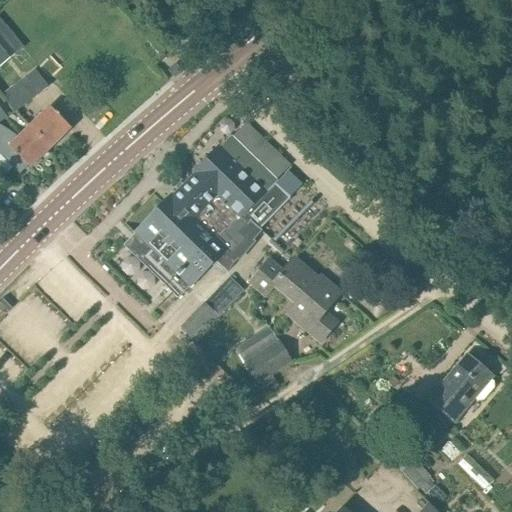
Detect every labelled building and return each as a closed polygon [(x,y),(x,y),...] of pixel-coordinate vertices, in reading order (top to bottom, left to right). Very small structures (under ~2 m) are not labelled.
[(0,20),(0,67),(23,48),(0,20)] [(35,70),(2,95),(16,112),(48,87),(35,70)] [(30,127),(51,148),(71,128),(59,116),(60,115),(57,112),(56,112),(50,107),(30,127)] [(18,172),(19,174),(28,165),(31,168),(51,148),(30,127),(19,138),(9,131),(0,125),(0,150),(6,155),(13,163),(19,171),(18,172)] [(277,180),(276,181),(255,161),(231,138),(233,136),(232,135),(195,173),(195,174),(188,182),(186,180),(182,184),(179,187),(181,189),(173,197),(172,196),(124,245),(179,299),(215,261),(227,272),(238,260),(240,261),(256,242),(254,240),(263,230),(262,229),(290,198),(275,184),(278,181),(277,180)] [(288,314),(321,342),(337,323),(324,313),(341,293),(329,284),(327,286),(295,260),(285,272),(270,260),(250,284),(265,297),(274,285),(296,304),(288,314)] [(230,277),(205,302),(205,303),(218,316),(244,291),(230,277)] [(205,303),(180,327),(196,344),(221,318),(218,316),(205,303)] [(245,343),(234,350),(242,363),(257,385),(273,374),(291,362),(277,340),(254,356),(245,343)] [(484,400),(494,388),(493,382),(491,380),(493,377),(467,354),(428,400),(430,401),(419,414),(429,422),(421,431),(434,442),(453,421),(455,422),(475,399),(478,401),(484,400)] [(461,469),(487,487),(494,477),(468,459),(461,469)]
